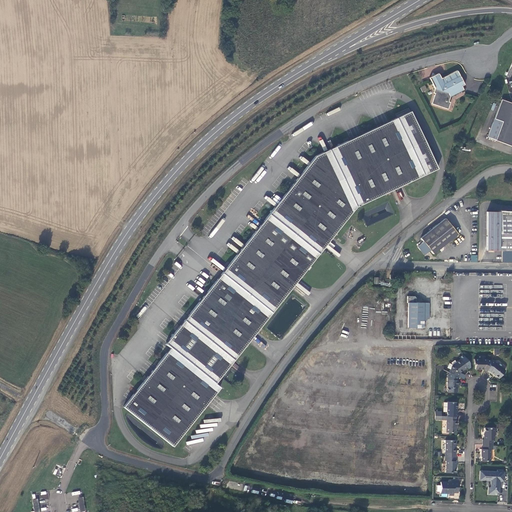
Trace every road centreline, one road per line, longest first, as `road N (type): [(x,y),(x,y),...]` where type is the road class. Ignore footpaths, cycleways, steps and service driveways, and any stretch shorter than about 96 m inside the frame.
road 1 (unclassified): [(511,31),(479,53),(407,67),(339,96),(228,174),(178,226),(110,336),(95,438)]
road 2 (secondary): [(0,462),(134,222),(228,120),(327,54)]
road 3 (unclassified): [(211,476),(288,355),(375,264)]
road 4 (track): [(429,510),(262,491),(211,476)]
road 5 (secondary): [(327,54),(457,13),(511,10)]
road 6 (unclassified): [(375,264),(464,189),(511,169)]
road 7 (unclassified): [(375,264),(511,267)]
road 8 (unclassified): [(211,476),(105,453),(95,438)]
